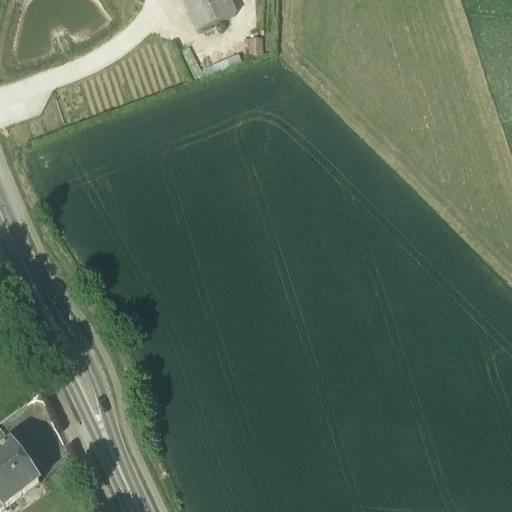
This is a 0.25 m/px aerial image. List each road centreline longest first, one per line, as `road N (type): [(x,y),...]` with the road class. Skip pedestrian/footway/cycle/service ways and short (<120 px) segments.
road 1 (secondary): [(107,444),(90,360),(47,317)]
road 2 (secondary): [(47,317),(86,420),(107,444)]
